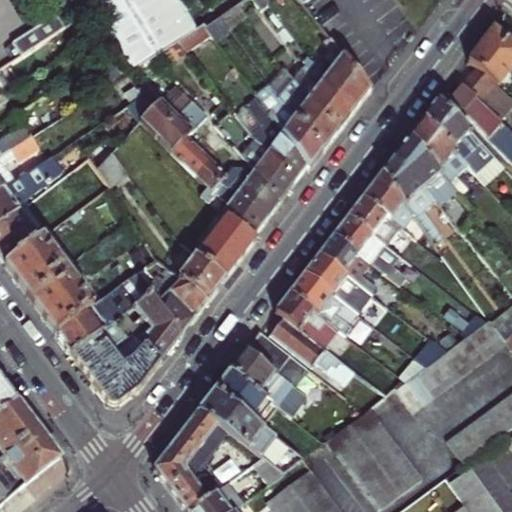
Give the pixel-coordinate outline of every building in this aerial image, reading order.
[(205,29),(187,0),(93,0),(99,8),(139,72),(205,29)] [(17,40),(26,54),(71,25),(62,12),(17,40)] [(377,88),(336,35),(324,45),(339,66),(330,78),(356,115),(377,88)] [(481,75),(505,96),(511,89),(511,49),(497,36),(473,67),(481,75)] [(356,115),(330,78),(314,57),(310,60),(311,63),(304,69),(320,92),(317,96),(343,132),(356,115)] [(146,85),(139,72),(121,84),(134,105),(152,93),(146,85)] [(287,89),(304,111),(331,147),(343,132),(317,96),(300,73),(287,89)] [(509,99),(505,96),(481,75),(466,90),(493,117),(509,99)] [(160,107),(147,121),(180,154),(194,137),(212,115),(182,84),(168,98),(156,79),(146,85),(152,93),(160,107)] [(511,134),(493,117),(466,90),(453,105),(511,163),(511,134)] [(9,93),(0,98),(0,107),(1,110),(14,101),(9,93)] [(152,93),(134,105),(120,114),(138,132),(147,121),(160,107),(152,93)] [(443,106),(429,124),(472,171),(476,174),(488,163),(503,180),(510,173),(443,106)] [(331,147),(304,111),(289,131),(313,165),(315,167),(331,147)] [(0,163),(38,139),(43,135),(34,122),(3,143),(0,138),(0,163)] [(472,171),(429,124),(415,142),(460,195),(481,219),(490,210),(464,178),(472,171)] [(302,181),(313,165),(289,131),(275,150),(302,181)] [(236,140),(231,134),(223,141),(228,147),(232,143),(236,140)] [(302,181),(275,150),(261,134),(248,153),(262,169),(288,199),(302,181)] [(194,137),(180,154),(202,177),(216,159),(194,137)] [(121,152),(127,145),(118,138),(99,152),(99,154),(108,168),(121,152)] [(46,149),(38,139),(0,163),(0,196),(5,193),(0,185),(0,182),(13,173),(9,166),(21,157),(25,163),(46,149)] [(441,211),(460,195),(415,142),(401,160),(436,205),(441,211)] [(136,172),(121,152),(108,168),(118,185),(136,172)] [(5,193),(0,196),(0,227),(21,212),(18,208),(68,171),(59,157),(5,193)] [(216,159),(202,177),(214,189),(218,192),(220,191),(223,187),(228,179),(232,175),(216,159)] [(436,205),(401,160),(387,178),(408,208),(436,249),(444,241),(426,215),(436,205)] [(288,199),(262,169),(260,170),(258,173),(251,165),(238,167),(232,175),(228,179),(275,217),(286,202),(288,199)] [(387,178),(367,203),(389,221),(394,224),(408,208),(387,178)] [(261,236),(275,217),(228,179),(223,187),(237,201),(231,211),(234,214),(261,236)] [(218,192),(214,189),(209,194),(218,201),(223,194),(220,191),(218,192)] [(389,221),(367,203),(352,222),(388,251),(397,258),(402,253),(379,234),(389,221)] [(21,212),(0,227),(0,251),(11,265),(48,237),(41,227),(46,223),(42,218),(36,222),(26,208),(21,212)] [(234,214),(204,253),(234,276),(263,237),(261,236),(234,214)] [(352,222),(337,242),(373,270),(388,251),(352,222)] [(89,289),(48,237),(11,265),(62,334),(109,299),(134,280),(153,267),(165,258),(153,240),(89,289)] [(419,237),(415,241),(420,245),(424,241),(419,237)] [(337,242),(323,260),(358,288),(374,300),(383,288),(368,276),(373,270),(337,242)] [(204,253),(187,276),(215,299),(234,276),(204,253)] [(184,286),(178,293),(204,314),(215,299),(187,276),(165,258),(153,267),(166,284),(172,276),(184,286)] [(358,288),(323,260),(308,279),(347,310),(359,319),(374,300),(358,288)] [(386,268),(379,275),(400,292),(406,284),(386,268)] [(347,310),(308,279),(294,297),(317,315),(346,338),(349,334),(344,330),(347,326),(340,320),(347,310)] [(117,309),(109,299),(62,334),(77,355),(126,319),(149,302),(142,291),(117,309)] [(178,293),(163,312),(189,333),(204,314),(178,293)] [(286,322),(301,334),(317,315),(294,297),(279,317),(286,322)] [(149,302),(126,319),(141,339),(149,335),(169,360),(189,333),(163,312),(149,302)] [(148,387),(169,360),(149,335),(141,339),(126,319),(77,355),(113,404),(128,404),(148,387)] [(511,321),(497,335),(505,347),(511,339),(511,321)] [(301,334),(286,322),(273,339),(314,371),(318,367),(345,389),(355,377),(326,354),(321,350),(301,334)] [(486,329),(480,333),(497,357),(507,349),(505,347),(497,335),(489,326),(486,329)] [(497,357),(480,333),(470,340),(487,364),(497,357)] [(309,374),(263,337),(233,375),(280,412),(288,417),(295,409),(287,402),(309,374)] [(466,343),(458,349),(475,372),(487,364),(470,340),(466,343)] [(325,344),(321,350),(326,354),(330,348),(325,344)] [(458,349),(449,356),(466,379),(475,372),(458,349)] [(447,358),(439,364),(455,387),(466,379),(449,356),(447,358)] [(402,368),(395,376),(409,386),(418,379),(427,372),(415,363),(408,372),(402,368)] [(439,364),(429,371),(446,394),(455,387),(439,364)] [(446,394),(429,371),(427,372),(418,379),(435,401),(446,394)] [(219,394),(264,431),(280,412),(233,375),(219,394)] [(435,401),(418,379),(409,386),(425,409),(435,401)] [(0,416),(17,404),(0,380),(0,416)] [(425,409),(409,386),(398,394),(414,417),(425,409)] [(388,402),(369,387),(352,407),(366,418),(373,413),(388,402)] [(305,464),(264,431),(219,394),(203,415),(262,461),(286,479),(305,464)] [(511,423),(511,404),(509,400),(500,407),(511,423)] [(0,449),(5,457),(38,431),(17,404),(0,416),(0,449)] [(504,437),(511,431),(511,423),(500,407),(489,415),(504,437)] [(366,418),(351,430),(359,441),(382,425),(373,413),(366,418)] [(203,415),(158,472),(187,511),(197,511),(230,487),(242,477),(236,468),(201,491),(188,474),(188,465),(209,439),(250,471),(262,461),(203,415)] [(493,445),(504,437),(489,415),(477,424),(493,445)] [(483,453),(493,445),(477,424),(467,431),(483,453)] [(359,441),(368,452),(390,436),(382,425),(359,441)] [(351,430),(330,446),(338,457),(359,441),(351,430)] [(0,509),(26,488),(61,462),(38,431),(5,457),(0,461),(0,509)] [(473,460),(483,453),(467,431),(457,439),(473,460)] [(368,452),(377,464),(399,449),(390,436),(368,452)] [(463,468),(473,460),(457,439),(447,446),(463,468)] [(338,457),(346,468),(368,452),(359,441),(338,457)] [(399,449),(377,464),(386,475),(408,460),(399,449)] [(346,468),(355,480),(377,464),(368,452),(346,468)] [(386,475),(394,487),(416,471),(408,460),(386,475)] [(377,464),(355,480),(364,491),(386,475),(377,464)] [(394,487),(403,497),(424,482),(416,471),(394,487)] [(468,509),(488,495),(473,474),(452,490),(468,509)] [(322,486),(313,475),(291,491),(299,503),(322,486)] [(386,475),(364,491),(372,503),(394,487),(386,475)] [(299,503),(306,511),(311,511),(331,498),(322,486),(299,503)] [(230,487),(197,511),(241,511),(247,508),(230,487)] [(394,487),(372,503),(378,511),(383,511),(403,497),(394,487)] [(269,507),(272,511),(286,511),(299,503),(291,491),(269,507)] [(468,509),(469,511),(486,511),(496,505),(488,495),(468,509)] [(331,498),(311,511),(335,511),(339,509),(331,498)] [(286,511),(306,511),(299,503),(286,511)]
